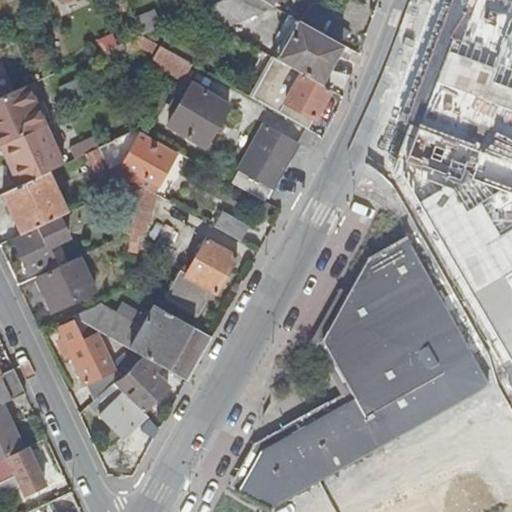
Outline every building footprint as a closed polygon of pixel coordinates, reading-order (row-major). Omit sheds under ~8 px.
[(220,28),(271,5),(263,1),(261,0),(222,0),(194,13),(220,28)] [(153,13),(134,21),(140,35),(159,27),(153,13)] [(180,39),(199,20),(192,14),(150,35),(174,49),(180,39)] [(298,21),(276,60),(319,83),(340,44),(298,21)] [(140,35),(100,53),(103,62),(139,47),(153,54),(158,45),(140,35)] [(190,63),(158,45),(153,54),(150,60),(182,79),(190,63)] [(319,83),(276,60),(271,57),(249,96),(299,124),(304,114),(312,118),(328,89),(319,83)] [(190,84),(185,93),(179,90),(167,110),(173,113),(166,125),(205,147),(229,106),(190,84)] [(0,96),(0,143),(44,123),(47,122),(27,85),(0,96)] [(45,172),(61,164),(44,123),(0,143),(0,151),(16,186),(45,172)] [(229,182),(263,201),(296,142),(262,123),(229,182)] [(152,192),(155,187),(175,152),(139,133),(121,165),(108,172),(116,189),(117,187),(132,181),(146,190),(152,192)] [(16,186),(0,193),(20,234),(35,226),(51,219),(65,212),(45,172),(16,186)] [(143,237),(146,190),(132,181),(129,228),(128,233),(128,242),(135,242),(136,236),(143,237)] [(221,212),(213,226),(239,240),(247,226),(221,212)] [(55,228),(51,219),(35,226),(37,229),(12,240),(27,271),(51,260),(42,240),(54,235),(55,228)] [(178,270),(164,296),(198,314),(211,290),(214,292),(235,255),(205,238),(185,274),(178,270)] [(76,257),(34,278),(49,310),(91,291),(76,257)] [(70,315),(142,355),(159,364),(185,378),(209,335),(151,304),(139,328),(95,304),(70,315)] [(84,383),(94,398),(112,382),(124,374),(137,360),(126,353),(110,367),(96,373),(93,368),(106,362),(93,336),(81,342),(71,323),(56,330),(60,339),(57,341),(64,357),(67,355),(83,384),(84,383)] [(112,382),(94,398),(88,403),(121,434),(143,413),(144,412),(142,410),(167,385),(153,371),(159,364),(142,355),(137,360),(124,374),(112,382)] [(0,373),(0,403),(1,403),(23,393),(12,369),(0,373)] [(0,458),(23,448),(1,403),(0,403),(0,458)] [(152,438),(157,428),(151,420),(142,432),(152,438)] [(490,511),(511,500),(511,435),(376,511),(490,511)] [(23,448),(0,458),(0,488),(17,480),(23,494),(43,484),(25,447),(23,448)]
